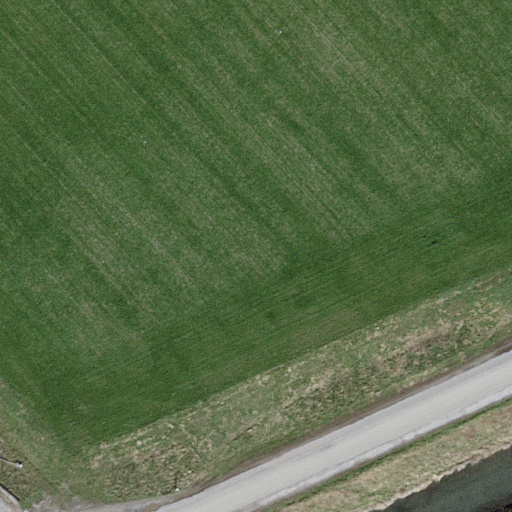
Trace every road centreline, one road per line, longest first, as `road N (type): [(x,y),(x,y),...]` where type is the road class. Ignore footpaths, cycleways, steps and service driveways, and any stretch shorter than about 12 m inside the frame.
road 1 (track): [(511,372),(215,511)]
road 2 (track): [(0,419),(51,477),(100,487),(114,511)]
